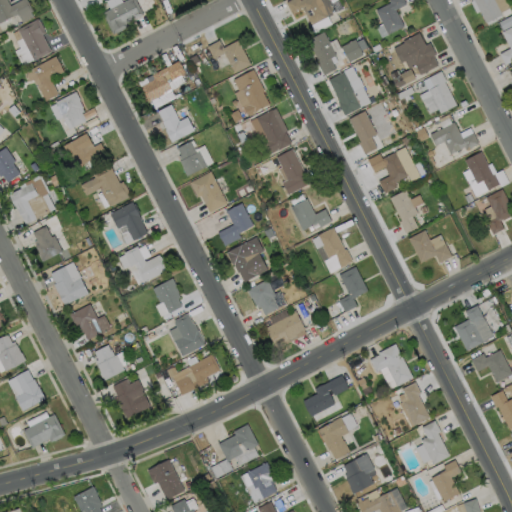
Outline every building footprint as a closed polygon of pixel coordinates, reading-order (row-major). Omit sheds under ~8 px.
[(0,0),(6,0),(9,5),(18,0),(25,0),(31,10),(28,11),(31,16),(21,21),(16,13),(13,15),(13,14),(0,20),(0,0)] [(123,28),(115,32),(115,31),(111,33),(100,12),(124,0),(134,0),(141,14),(124,23),(126,26),(122,27),(123,28)] [(329,0),(335,10),(331,12),(332,13),(310,24),(302,8),(291,14),(285,1),(287,0),(329,0)] [(403,26),(387,34),(374,9),(389,2),(387,0),(403,0),(405,3),(394,9),(403,26)] [(494,0),(501,14),(485,22),(473,0),(494,0)] [(37,18),(38,20),(39,20),(43,28),(43,29),(44,32),(41,33),(50,51),(32,60),(16,28),(37,18)] [(511,59),(504,64),(498,53),(508,48),(500,31),(511,24),(511,59)] [(329,57),(335,68),(323,74),(317,63),(318,62),(318,61),(317,61),(315,57),(316,56),(307,39),(323,31),(335,54),(329,57)] [(418,32),(424,44),(429,42),(435,54),(432,55),(437,65),(419,74),(414,65),(408,68),(404,60),(400,62),(392,47),(402,42),(402,40),(418,32)] [(237,39),(249,64),(233,72),(223,52),(212,58),(206,46),(218,39),(222,47),(237,39)] [(340,46),(347,61),(362,55),(356,39),(340,46)] [(54,54),(57,60),(60,65),(59,65),(62,71),(48,78),(56,93),(43,99),(37,86),(36,86),(32,78),(29,80),(24,71),(30,68),(29,67),(54,54)] [(184,73),(180,75),(170,79),(170,80),(166,82),(169,88),(164,91),(165,92),(147,101),(139,86),(152,78),(150,74),(177,60),(184,73)] [(252,69),(262,90),(261,91),(267,104),(253,111),(254,112),(246,116),(242,107),(248,103),(240,88),(237,90),(231,79),(252,69)] [(360,106),(343,114),(337,102),(339,102),(327,78),(343,70),(360,106)] [(456,104),(439,113),(437,109),(427,114),(417,94),(427,90),(421,80),(440,70),(445,80),(443,81),(456,104)] [(80,112),(84,120),(70,127),(65,116),(62,117),(54,101),(74,91),(79,99),(78,99),(82,107),(81,107),(83,111),(80,112)] [(169,104),(178,120),(185,116),(193,130),(170,142),(163,130),(165,129),(156,110),(169,104)] [(274,107),(286,130),(284,130),(290,142),(278,148),(267,154),(266,153),(262,155),(257,145),(267,140),(255,116),(274,107)] [(376,147),(363,153),(358,142),(359,141),(348,118),(364,109),(376,133),(370,136),(376,147)] [(453,121),(461,137),(472,132),(477,143),(464,150),(463,148),(464,147),(464,146),(449,154),(442,141),(434,145),(428,134),(453,121)] [(85,132),(92,145),(99,142),(104,151),(71,169),(59,147),(76,137),(85,132)] [(189,140),(195,151),(197,150),(205,165),(185,175),(181,167),(178,160),(179,159),(177,155),(179,154),(176,147),(189,140)] [(11,162),(18,172),(6,181),(1,174),(0,175),(0,148),(4,146),(14,160),(11,162)] [(291,148),(302,171),(304,170),(310,182),(286,194),(280,182),(286,179),(275,156),(291,148)] [(396,187),(384,193),(378,180),(388,175),(380,158),(396,150),(408,175),(394,182),(396,187)] [(480,151),(492,174),(493,173),(498,183),(487,189),(482,180),(475,183),(463,160),(480,151)] [(109,165),(118,182),(121,180),(123,183),(129,195),(108,206),(99,188),(84,195),(79,184),(93,177),(91,174),(109,165)] [(209,170),(226,202),(208,211),(199,194),(196,196),(188,181),(209,170)] [(26,200),(35,218),(24,223),(19,213),(18,214),(14,206),(13,206),(7,194),(30,182),(36,194),(26,200)] [(503,228),(492,234),(486,222),(495,217),(485,197),(501,188),(511,210),(511,213),(498,220),(503,228)] [(409,199),(413,206),(417,212),(411,215),(417,226),(404,233),(398,221),(400,220),(388,197),(405,189),(410,198),(409,199)] [(306,198),(314,213),(324,208),(330,221),(319,226),(317,222),(301,230),(298,223),(297,223),(289,206),(306,198)] [(141,223),(146,232),(132,240),(126,228),(124,223),(116,228),(108,213),(131,201),(142,222),(141,223)] [(239,237),(223,245),(220,239),(218,237),(218,235),(216,231),(232,224),(225,210),(231,207),(232,206),(234,205),(240,202),(252,225),(246,228),(244,229),(242,230),(237,233),(239,237)] [(45,225),(50,236),(53,234),(61,251),(41,261),(41,259),(40,260),(33,245),(35,245),(33,241),(35,240),(31,232),(45,225)] [(332,226),(344,249),(345,248),(351,260),(340,266),(334,254),(328,257),(316,234),(332,226)] [(439,234),(450,256),(438,262),(434,255),(419,262),(407,237),(424,229),(428,239),(439,234)] [(255,236),(262,251),(258,252),(266,269),(242,281),(237,271),(236,271),(233,264),(232,264),(225,252),(255,236)] [(321,261),(327,258),(316,236),(310,239),(321,261)] [(135,245),(144,261),(157,254),(158,256),(159,255),(166,269),(142,281),(132,263),(129,265),(122,252),(135,245)] [(71,261),(87,293),(63,304),(62,302),(61,302),(52,284),(54,283),(48,273),(71,261)] [(355,305),(343,311),(337,299),(348,294),(337,274),(354,265),(366,290),(351,297),(355,305)] [(177,298),(181,305),(168,312),(162,301),(159,302),(151,288),(171,277),(175,285),(175,286),(178,292),(177,293),(179,297),(177,298)] [(279,290),(285,303),(263,314),(259,306),(257,307),(255,304),(254,304),(251,297),(250,298),(245,289),(266,279),(273,293),(279,290)] [(89,303),(96,317),(102,314),(110,328),(99,333),(85,340),(81,331),(79,332),(78,329),(77,329),(73,322),(72,322),(68,314),(89,303)] [(492,335),(465,350),(453,326),(467,318),(464,311),(476,305),(492,335)] [(305,333),(276,348),(265,327),(286,315),(286,314),(293,309),(305,333)] [(186,312),(192,323),(193,322),(196,330),(197,329),(205,344),(180,356),(167,330),(175,326),(172,321),(173,321),(172,319),(186,312)] [(0,336),(6,333),(11,341),(13,340),(19,352),(20,351),(24,359),(4,369),(0,361),(0,336)] [(122,369),(103,379),(95,364),(96,364),(94,360),(96,359),(92,351),(106,343),(109,349),(110,348),(113,355),(115,354),(122,369)] [(394,343),(412,377),(396,386),(385,366),(375,371),(368,359),(378,354),(377,352),(394,343)] [(499,349),(511,374),(495,382),(487,366),(476,371),(470,359),(482,353),(484,357),(499,349)] [(207,381),(181,394),(171,376),(176,374),(175,372),(211,353),(219,369),(205,376),(207,381)] [(26,369),(32,379),(33,378),(37,386),(37,385),(44,398),(21,410),(6,380),(26,369)] [(347,387),(333,395),(329,389),(327,390),(333,403),(310,416),(301,400),(315,392),(313,388),(317,385),(323,383),(340,374),(347,387)] [(126,378),(128,383),(137,379),(144,392),(142,393),(149,405),(126,418),(124,414),(122,411),(120,408),(115,396),(116,396),(111,386),(126,378)] [(429,417),(412,425),(397,395),(403,393),(400,388),(414,381),(420,392),(417,394),(429,417)] [(501,390),(506,400),(511,397),(511,427),(509,429),(497,406),(495,407),(489,396),(501,390)] [(64,434),(50,442),(48,438),(30,447),(21,430),(53,413),(64,434)] [(339,435),(342,440),(343,440),(349,451),(334,459),(329,449),(327,450),(316,429),(332,421),(331,420),(339,416),(347,431),(339,435)] [(448,455),(432,464),(420,439),(425,436),(420,427),(434,420),(439,431),(437,432),(448,455)] [(257,444),(226,460),(217,443),(234,434),(232,431),(246,423),(257,444)] [(372,482),(351,493),(348,486),(349,486),(345,478),(346,478),(344,474),(346,473),(342,465),(365,453),(373,468),(372,469),(375,474),(369,477),(372,482)] [(167,458),(182,490),(164,499),(156,481),(153,483),(148,477),(146,469),(167,458)] [(458,493),(441,501),(429,478),(440,472),(440,471),(444,469),(442,465),(454,459),(460,472),(450,477),(458,493)] [(271,483),(275,491),(262,498),(256,487),(254,488),(245,472),(265,462),(270,470),(269,470),(273,478),(272,478),(274,482),(271,483)] [(98,507),(100,511),(83,511),(80,511),(72,496),(92,486),(97,494),(96,495),(100,502),(99,502),(101,506),(98,507)] [(389,491),(400,511),(379,511),(378,509),(371,511),(360,511),(356,503),(368,497),(370,500),(374,498),(389,491)] [(183,498),(189,510),(191,508),(193,511),(172,511),(169,505),(183,498)] [(464,511),(461,503),(474,498),(479,511),(477,511),(464,511)] [(269,501),(274,511),(285,511),(291,509),(292,511),(258,511),(256,508),(269,501)]
